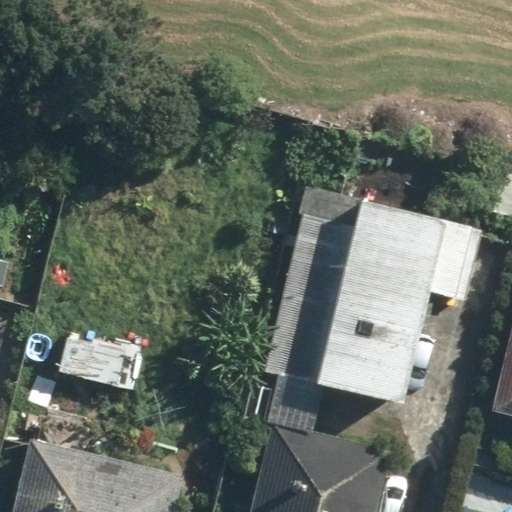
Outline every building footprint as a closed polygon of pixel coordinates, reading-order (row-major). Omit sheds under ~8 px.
[(272,368),(413,398),(434,296),(477,305),(499,200),(360,171),(347,232),(302,222),(272,368)] [(511,363),(500,415),(511,417),(511,363)] [(242,511),(392,511),(406,446),(322,428),(313,472),(254,460),(242,511)] [(13,511),(179,511),(188,479),(35,437),(13,511)] [(466,511),(511,511),(511,488),(475,479),(466,511)]
